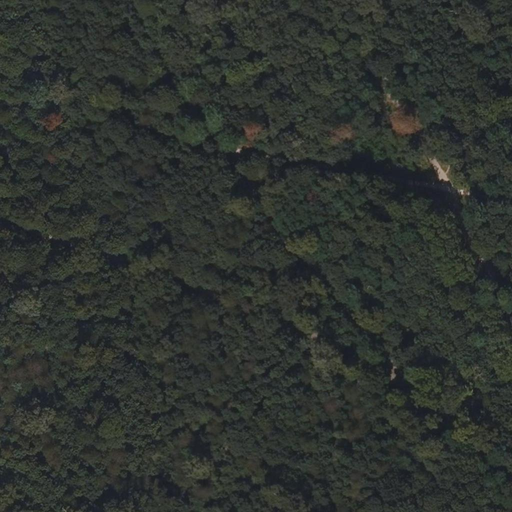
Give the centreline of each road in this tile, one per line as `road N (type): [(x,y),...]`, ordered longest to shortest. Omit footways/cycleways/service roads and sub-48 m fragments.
road 1 (track): [(224,147),(415,389),(511,480)]
road 2 (track): [(415,389),(314,338),(110,257)]
road 3 (track): [(142,0),(224,147)]
